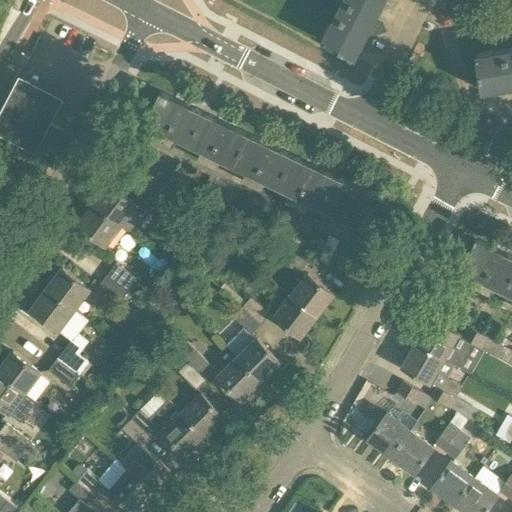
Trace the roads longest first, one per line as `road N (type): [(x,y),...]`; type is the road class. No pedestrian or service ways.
road 1 (residential): [(0,289),(79,150),(146,8)]
road 2 (residential): [(307,440),(459,171)]
road 3 (tertiary): [(358,115),(146,8)]
road 4 (residential): [(358,115),(421,0)]
